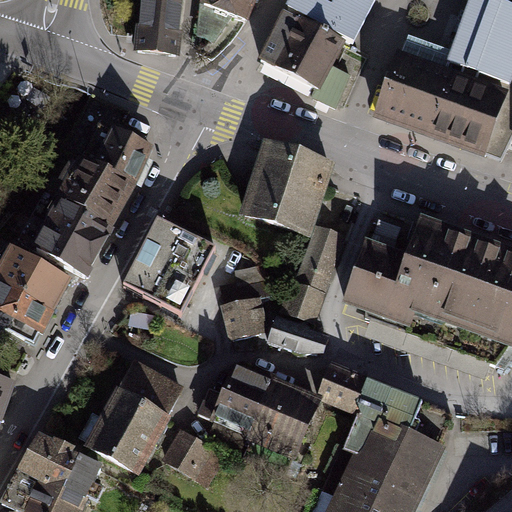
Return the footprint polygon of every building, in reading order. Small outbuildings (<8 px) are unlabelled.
[(184,0),(143,0),(139,53),(180,57),(184,0)] [(247,26),(257,0),(205,0),(202,9),(199,38),(213,45),(232,19),(247,26)] [(322,0),(293,0),(287,12),(355,46),(378,0),(337,0),(334,6),(322,0)] [(491,160),(501,164),(511,140),(511,8),(492,0),(473,0),(454,53),(410,39),(403,57),(379,122),(491,160)] [(271,39),(259,64),(279,74),(317,92),(314,98),(338,110),(355,75),(338,66),(348,45),(284,13),(271,39)] [(92,163),(134,185),(152,150),(110,129),(92,163)] [(334,170),(264,146),(248,193),(239,220),(308,244),(334,170)] [(55,201),(110,231),(134,185),(92,163),(78,156),(55,201)] [(42,225),(97,255),(110,231),(55,201),(42,225)] [(511,360),(511,256),(416,222),(404,259),(367,246),(343,313),(498,370),(511,360)] [(182,316),(214,251),(157,224),(126,287),(182,316)] [(97,255),(42,225),(29,248),(85,278),(97,255)] [(398,233),(374,225),(368,245),(391,252),(398,233)] [(326,294),(347,238),(316,226),(295,282),(326,294)] [(0,267),(0,290),(51,316),(67,281),(8,251),(0,267)] [(313,328),(326,294),(295,282),(282,316),(313,328)] [(51,316),(0,290),(0,334),(34,351),(51,316)] [(261,298),(219,309),(227,343),(269,333),(261,298)] [(330,337),(277,318),(268,345),(300,356),(323,357),(330,337)] [(183,387),(134,362),(88,450),(137,475),(183,387)] [(317,398),(358,414),(407,436),(420,404),(331,366),(317,398)] [(243,450),(269,391),(229,373),(202,432),(243,450)] [(0,420),(15,385),(0,378),(0,420)] [(319,413),(269,391),(243,450),(293,472),(319,413)] [(407,436),(358,414),(314,511),(412,511),(440,450),(407,436)] [(211,455),(179,436),(160,468),(192,487),(211,455)] [(101,471),(34,438),(17,472),(84,505),(101,471)] [(80,511),(84,505),(17,472),(1,505),(16,511),(80,511)]
